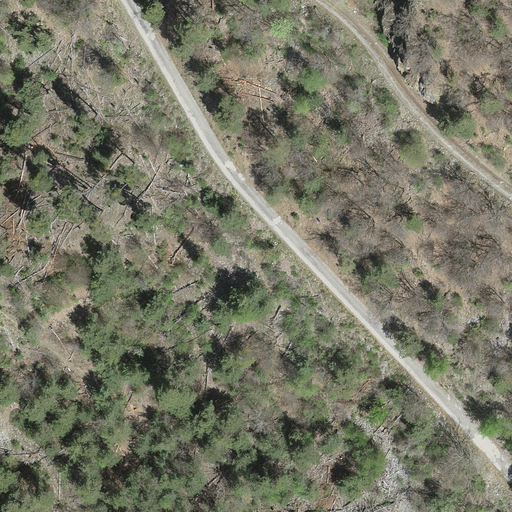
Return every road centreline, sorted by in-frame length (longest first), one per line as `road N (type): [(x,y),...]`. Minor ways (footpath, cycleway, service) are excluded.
road 1 (unclassified): [(511,472),(225,163),(128,0)]
road 2 (track): [(327,0),(364,20),(402,93),(485,181),(511,197)]
